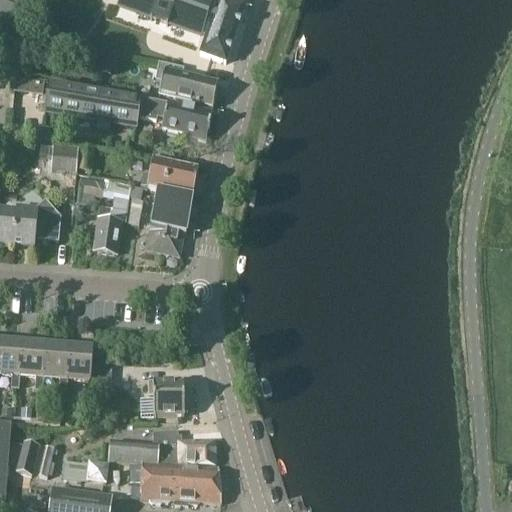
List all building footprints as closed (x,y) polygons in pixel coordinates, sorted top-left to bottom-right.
[(0,0),(0,37),(2,38),(2,39),(3,40),(21,0),(0,0)] [(225,66),(244,11),(219,1),(217,0),(121,0),(121,1),(206,39),(200,57),(225,66)] [(102,59),(100,75),(115,77),(117,61),(102,59)] [(213,112),(218,87),(219,85),(182,77),(183,72),(159,66),(156,82),(162,83),(159,99),(213,112)] [(16,82),(14,94),(26,96),(28,84),(24,83),(16,82)] [(163,132),(202,141),(205,141),(212,115),(168,106),(140,101),(49,87),(44,117),(136,131),(137,120),(155,124),(157,115),(166,117),(163,132)] [(60,134),(44,131),(42,143),(58,145),(60,134)] [(79,149),(76,179),(91,180),(94,150),(79,149)] [(53,150),(51,174),(75,175),(77,151),(53,150)] [(156,193),(156,195),(192,201),(192,200),(198,171),(151,163),(146,191),(156,193)] [(82,184),(80,198),(102,201),(104,187),(82,184)] [(185,238),(192,201),(156,195),(145,255),(179,262),(183,238),(185,238)] [(45,203),(37,210),(36,211),(16,209),(16,214),(0,212),(0,247),(24,250),(24,247),(29,248),(28,250),(33,251),(34,243),(58,245),(61,221),(45,203)] [(93,255),(117,258),(122,226),(125,227),(126,215),(100,211),(93,255)] [(17,379),(20,346),(20,344),(18,344),(18,346),(0,344),(0,377),(12,378),(17,379)] [(41,381),(44,348),(44,346),(42,346),(42,348),(20,346),(17,379),(12,378),(11,391),(18,392),(20,379),(36,380),(41,381)] [(65,383),(67,350),(68,348),(66,348),(66,350),(44,348),(41,381),(36,380),(35,393),(43,394),(44,381),(60,382),(65,383)] [(89,384),(91,352),(90,352),(67,350),(65,383),(60,382),(59,395),(66,396),(67,383),(89,384)] [(91,373),(112,375),(113,364),(92,362),(91,373)] [(90,385),(111,386),(112,376),(91,374),(90,385)] [(183,406),(183,386),(147,387),(148,401),(153,401),(153,404),(140,404),(140,420),(153,420),(184,419),(184,416),(187,415),(186,406),(183,406)] [(1,411),(0,417),(0,419),(11,420),(12,412),(1,411)] [(20,411),(20,421),(30,422),(31,412),(20,411)] [(0,424),(0,437),(10,438),(10,426),(0,424)] [(214,444),(178,446),(177,435),(152,436),(151,449),(159,449),(157,468),(178,469),(178,467),(215,469),(214,444)] [(0,449),(9,450),(9,439),(10,438),(0,437),(0,449)] [(25,445),(17,476),(31,480),(40,449),(25,445)] [(218,471),(178,469),(157,468),(159,449),(151,449),(109,446),(107,467),(131,468),(130,488),(141,488),(140,503),(150,504),(150,508),(160,509),(161,506),(167,507),(170,505),(173,505),(173,509),(187,510),(188,505),(190,508),(197,508),(200,506),(221,507),(218,471)] [(0,460),(8,461),(9,450),(0,449),(0,460)] [(45,450),(38,480),(48,482),(54,452),(45,450)] [(81,485),(83,467),(65,465),(63,483),(81,485)] [(87,484),(105,487),(107,468),(90,466),(87,484)] [(53,493),(50,511),(112,511),(114,500),(53,493)]
